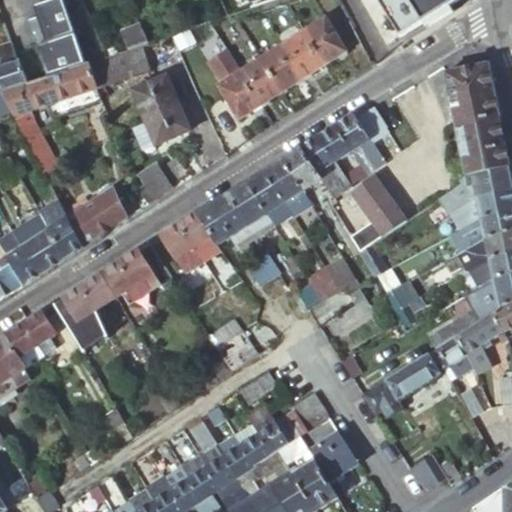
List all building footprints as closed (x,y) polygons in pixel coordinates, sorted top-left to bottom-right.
[(42,43),(33,46),(43,77),(59,72),(82,64),(60,0),(47,0),(30,6),(33,16),(42,43)] [(376,0),(401,38),(423,24),(450,8),(462,0),(376,0)] [(33,16),(24,20),(33,46),(42,43),(33,16)] [(324,68),(346,54),(326,21),(304,35),(324,68)] [(137,23),(115,30),(125,50),(138,46),(146,43),(137,23)] [(283,48),(303,81),(324,68),(304,35),(283,48)] [(0,67),(16,63),(10,47),(8,47),(5,38),(0,39),(0,67)] [(125,50),(105,56),(85,63),(84,64),(94,88),(147,70),(138,46),(125,50)] [(261,62),(282,95),(303,81),(283,48),(261,62)] [(240,75),(261,108),(282,95),(261,62),(240,75)] [(0,91),(23,84),(16,63),(0,67),(0,91)] [(59,72),(76,110),(99,100),(94,88),(84,64),(82,64),(59,72)] [(468,178),(511,168),(488,66),(446,75),(468,178)] [(29,148),(45,177),(59,169),(29,115),(48,107),(54,120),(76,110),(59,72),(43,77),(23,84),(0,91),(11,112),(14,117),(29,148)] [(164,74),(130,88),(153,143),(188,128),(164,74)] [(239,121),(261,108),(240,75),(218,89),(239,121)] [(0,91),(0,115),(11,112),(0,91)] [(388,136),(373,111),(356,121),(353,116),(334,128),(350,153),(358,165),(365,177),(383,166),(372,147),(388,136)] [(317,139),(333,164),(350,153),(334,128),(317,139)] [(321,181),(329,193),(332,199),(348,188),(341,176),(333,164),(317,139),(301,149),(321,181)] [(301,149),(282,161),(302,193),(321,181),(301,149)] [(4,192),(23,182),(10,158),(7,159),(0,162),(0,187),(3,193),(4,192)] [(282,161),(265,172),(285,204),(302,193),(282,161)] [(140,192),(147,208),(191,180),(181,164),(164,175),(158,166),(138,179),(145,190),(140,192)] [(341,176),(348,188),(365,177),(358,165),(341,176)] [(479,198),(511,191),(511,174),(511,168),(468,178),(460,183),(461,186),(440,200),(450,216),(451,215),(466,206),(479,198)] [(265,172),(247,184),(267,216),(285,204),(265,172)] [(383,238),(406,223),(374,179),(351,195),(360,207),(383,238)] [(247,184),(210,207),(230,239),(265,217),(267,216),(247,184)] [(66,219),(82,250),(127,221),(112,190),(88,205),(66,219)] [(484,218),(511,211),(511,191),(479,198),(466,206),(451,215),(461,231),(484,218)] [(302,193),(285,204),(292,216),(309,205),(302,193)] [(331,209),(332,209),(337,205),(332,199),(329,193),(324,196),(331,209)] [(332,209),(340,221),(360,207),(351,195),(337,205),(332,209)] [(63,213),(66,219),(88,205),(84,199),(63,213)] [(63,213),(58,203),(40,213),(42,216),(66,260),(82,250),(66,219),(63,213)] [(267,216),(265,217),(272,229),(292,216),(285,204),(267,216)] [(210,207),(199,214),(218,245),(230,239),(210,207)] [(488,237),(511,231),(511,211),(484,218),(461,231),(455,235),(464,251),(475,244),(488,237)] [(218,245),(199,214),(180,226),(203,263),(222,251),(218,245)] [(13,234),(40,277),(66,260),(42,216),(22,228),(13,234)] [(265,217),(230,239),(237,251),(272,229),(265,217)] [(180,226),(160,239),(176,261),(185,275),(203,263),(180,226)] [(492,257),(511,252),(511,231),(488,237),(475,244),(480,264),(492,257)] [(0,242),(0,247),(23,288),(40,277),(13,234),(0,242)] [(394,251),(403,246),(397,237),(388,243),(394,251)] [(359,254),(368,268),(381,260),(373,246),(359,254)] [(0,302),(23,288),(0,247),(0,302)] [(384,266),(388,273),(408,262),(416,257),(412,249),(384,266)] [(485,285),(496,279),(496,275),(511,270),(511,252),(492,257),(480,264),(485,285)] [(119,265),(141,299),(160,287),(138,253),(119,265)] [(267,257),(249,269),(260,287),(278,275),(267,257)] [(343,290),(347,295),(359,287),(341,257),(323,269),(338,294),(343,290)] [(374,278),(376,281),(388,273),(384,266),(381,260),(368,268),(374,278)] [(408,262),(388,273),(395,284),(399,291),(418,279),(414,272),(408,262)] [(128,307),(141,299),(119,265),(100,277),(115,301),(121,297),(128,307)] [(321,304),(338,294),(323,269),(305,280),(321,304)] [(457,339),(494,317),(511,305),(511,270),(496,275),(496,279),(500,296),(432,339),(439,350),(457,339)] [(386,299),(399,291),(395,284),(388,273),(376,281),(386,299)] [(80,289),(95,313),(115,301),(100,277),(80,289)] [(304,315),(321,304),(305,280),(288,291),(304,315)] [(80,289),(61,301),(76,325),(77,324),(85,337),(101,327),(95,313),(80,289)] [(354,307),(327,325),(335,338),(375,311),(361,290),(348,298),(354,307)] [(292,322),(304,315),(288,291),(276,298),(292,322)] [(386,299),(396,316),(409,308),(399,291),(386,299)] [(121,297),(115,301),(122,311),(128,307),(121,297)] [(428,315),(431,320),(451,307),(445,298),(425,311),(428,315)] [(511,305),(494,317),(507,338),(511,335),(511,305)] [(396,316),(401,325),(405,330),(418,323),(409,308),(396,316)] [(43,313),(7,336),(26,370),(43,359),(57,350),(51,340),(57,336),(43,313)] [(422,318),(425,323),(431,320),(428,315),(422,318)] [(128,321),(133,330),(142,325),(136,316),(128,321)] [(474,368),(476,374),(492,367),(486,351),(507,338),(494,317),(457,339),(468,357),(474,368)] [(234,323),(209,340),(216,350),(241,333),(234,323)] [(258,357),(242,333),(241,333),(216,350),(219,355),(231,374),(258,357)] [(7,336),(0,340),(0,385),(26,370),(7,336)] [(433,354),(440,365),(450,381),(455,378),(456,379),(474,368),(468,357),(457,339),(439,350),(433,354)] [(429,357),(435,367),(440,365),(433,354),(429,357)] [(212,373),(218,382),(231,374),(219,355),(206,363),(212,373)] [(422,361),(386,384),(398,402),(397,404),(398,406),(442,379),(435,367),(429,357),(422,361)] [(43,359),(26,370),(39,391),(56,380),(43,359)] [(272,372),(245,390),(253,402),(280,385),(272,372)] [(202,380),(207,389),(218,382),(212,373),(202,380)] [(155,402),(171,391),(166,382),(162,376),(146,387),(155,402)] [(171,391),(172,392),(181,406),(192,399),(183,385),(179,388),(173,378),(166,382),(171,391)] [(504,407),(511,406),(511,380),(502,381),(504,407)] [(386,384),(362,398),(376,419),(384,414),(388,420),(401,412),(398,406),(397,404),(398,402),(386,384)] [(458,396),(473,422),(485,415),(470,389),(458,396)] [(181,406),(172,392),(160,400),(162,402),(169,414),(181,406)] [(321,406),(314,395),(293,408),(300,420),(321,406)] [(277,423),(269,411),(265,405),(246,417),(252,427),(272,458),(278,454),(290,447),(275,424),(277,423)] [(218,425),(230,418),(223,406),(211,414),(218,425)] [(330,420),(321,407),(301,421),(309,434),(330,420)] [(99,420),(117,447),(133,437),(126,426),(116,409),(99,420)] [(293,413),(277,423),(275,424),(290,447),(301,440),(308,435),(293,413)] [(126,426),(133,437),(142,431),(135,420),(126,426)] [(301,440),(306,449),(313,459),(330,485),(359,465),(330,420),(309,434),(308,435),(301,440)] [(220,492),(237,481),(217,449),(201,425),(188,434),(204,458),(200,460),(220,492)] [(234,438),(254,470),(258,467),(272,458),(252,427),(234,438)] [(217,449),(237,481),(254,470),(234,438),(217,449)] [(278,454),(284,463),(306,449),(301,440),(290,447),(278,454)] [(87,467),(99,459),(91,447),(79,455),(87,467)] [(258,467),(264,477),(284,463),(278,454),(272,458),(258,467)] [(77,473),(87,467),(79,455),(77,456),(70,461),(77,473)] [(437,486),(446,480),(430,456),(409,469),(417,482),(418,482),(429,492),(437,486)] [(291,474),(315,511),(338,497),(330,485),(313,459),(291,474)] [(217,493),(220,492),(200,460),(184,470),(204,502),(217,493)] [(284,463),(264,477),(265,479),(274,473),(280,481),(291,474),(284,463)] [(254,470),(237,481),(243,490),(264,477),(258,467),(254,470)] [(188,511),(202,503),(204,502),(184,470),(165,482),(184,511),(188,511)] [(265,479),(270,487),(286,511),(315,511),(291,474),(280,481),(274,473),(265,479)] [(34,500),(45,493),(35,478),(25,484),(34,500)] [(243,490),(237,481),(220,492),(217,493),(223,503),(243,490)] [(184,511),(165,482),(148,493),(160,511),(184,511)] [(109,498),(101,484),(92,490),(100,504),(109,498)] [(286,511),(270,487),(250,500),(257,511),(286,511)] [(55,508),(45,493),(34,500),(41,511),(48,511),(49,511),(55,508)] [(160,511),(148,493),(131,504),(136,511),(160,511)] [(257,511),(250,500),(232,511),(257,511)] [(493,506),(490,501),(484,505),(487,510),(493,506)] [(86,511),(79,502),(72,506),(76,511),(86,511)]
